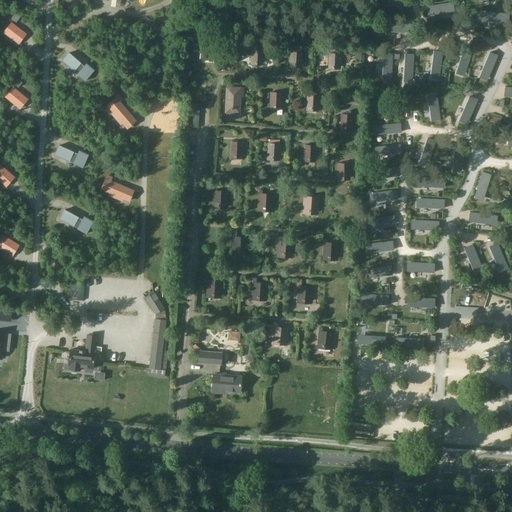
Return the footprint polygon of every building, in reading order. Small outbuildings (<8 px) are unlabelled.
[(454,2),(426,6),(427,15),(456,12),(454,2)] [(511,13),(482,11),(482,21),(510,23),(511,13)] [(2,19),(6,22),(1,33),(12,38),(20,21),(5,14),(2,19)] [(414,22),(385,23),(386,33),(414,31),(414,22)] [(215,46),(200,44),(199,59),(214,60),(215,46)] [(464,78),(473,50),(463,47),(454,74),(464,78)] [(263,49),(251,48),(250,65),(262,66),(263,49)] [(441,80),(444,51),(434,50),(431,79),(441,80)] [(302,51),(289,51),(288,67),(301,68),(302,51)] [(487,81),(498,54),(489,51),(478,77),(487,81)] [(341,53),(328,52),(327,69),(340,70),(341,53)] [(392,81),(395,52),(385,52),(382,80),(392,81)] [(413,81),(415,52),(405,52),(403,80),(413,81)] [(77,74),(85,81),(94,71),(90,67),(88,70),(69,53),(62,61),(73,71),(77,67),(80,70),(77,74)] [(19,84),(16,89),(19,91),(12,101),(22,108),(32,92),(19,84)] [(226,86),(225,114),(241,114),(242,97),(244,97),(245,87),(226,86)] [(442,119),(438,91),(428,92),(433,120),(442,119)] [(282,93),(270,92),(269,109),(281,110),(282,93)] [(318,94),(307,94),(305,111),(318,112),(318,94)] [(467,125),(478,99),(469,95),(458,121),(467,125)] [(118,96),(107,105),(114,113),(118,109),(121,113),(117,116),(127,128),(135,121),(119,102),(121,100),(118,96)] [(405,100),(376,104),(378,114),(406,110),(405,100)] [(197,128),(197,124),(201,124),(203,108),(189,107),(187,127),(197,128)] [(353,115),(340,114),(339,130),(352,131),(353,115)] [(498,128),(501,119),(491,116),(488,125),(498,128)] [(402,122),(373,125),(375,135),(403,131),(402,122)] [(428,137),(419,164),(428,167),(437,140),(428,137)] [(242,142),(230,141),(229,159),(242,159),(242,142)] [(280,144),(267,143),(267,160),(279,161),(280,144)] [(401,143),(373,147),(374,157),(402,153),(401,143)] [(456,144),(453,172),(463,173),(466,145),(456,144)] [(316,146),(304,145),(303,162),(315,163),(316,146)] [(73,164),(82,168),(88,155),(83,153),(82,156),(59,146),(54,155),(69,162),(71,157),(75,159),(73,164)] [(0,166),(0,179),(5,183),(14,167),(0,158),(0,166)] [(350,163),(338,163),(337,180),(350,181),(350,163)] [(400,166),(372,169),(373,179),(401,176),(400,166)] [(481,172),(474,199),(483,202),(491,175),(481,172)] [(101,189),(110,193),(112,188),(117,190),(114,195),(129,201),(133,191),(110,182),(111,178),(106,176),(101,189)] [(446,177),(418,176),(418,186),(446,187),(446,177)] [(213,190),(211,209),(227,209),(228,192),(220,191),(221,187),(213,187),(213,190)] [(266,193),(267,190),(259,189),(258,193),(257,211),(272,212),(273,194),(266,193)] [(398,189),(370,193),(371,202),(399,199),(398,189)] [(311,196),(312,193),(304,192),(304,196),(303,196),(302,214),(318,215),(319,197),(311,196)] [(445,199),(417,198),(417,208),(445,209),(445,199)] [(80,224),(77,229),(86,234),(93,222),(88,219),(87,222),(64,210),(59,219),(73,227),(76,222),(80,224)] [(498,215),(470,212),(469,222),(497,225),(498,215)] [(395,215),(367,218),(368,228),(396,224),(395,215)] [(440,220),(412,219),(412,229),(440,230),(440,220)] [(233,236),(232,236),(231,254),(247,256),(248,237),(240,237),(241,233),(233,233),(233,236)] [(4,240),(8,243),(2,253),(13,259),(22,244),(7,235),(4,240)] [(278,239),(277,239),(276,257),(292,258),(293,240),(286,240),(287,236),(278,235),(278,239)] [(323,238),(323,242),(322,260),(337,262),(338,243),(328,242),(328,239),(323,238)] [(394,240),(365,243),(367,253),(395,250),(394,240)] [(508,269),(497,243),(488,247),(499,273),(508,269)] [(482,270),(472,244),(463,247),(473,274),(482,270)] [(436,263),(407,262),(407,272),(435,272),(436,263)] [(392,265),(364,269),(365,278),(393,275),(392,265)] [(207,279),(205,298),(221,299),(222,280),(215,280),(215,276),(208,276),(207,279)] [(266,301),(268,283),(260,283),(260,279),(253,279),(252,282),(251,300),(266,301)] [(313,286),(297,285),(296,303),(312,305),(313,286)] [(155,319),(154,319),(148,369),(149,369),(148,376),(164,379),(165,370),(165,371),(168,349),(165,348),(167,334),(165,334),(166,320),(164,309),(165,309),(154,292),(145,297),(155,315),(155,319)] [(390,295),(361,294),(361,304),(389,305),(390,295)] [(436,298),(407,297),(407,307),(436,308),(436,298)] [(273,326),(271,345),(286,346),(288,328),(280,327),(280,324),(273,323),(273,326)] [(318,331),(318,330),(316,349),(332,350),(333,332),(326,331),(327,328),(319,327),(318,331)] [(360,328),(360,338),(388,338),(388,329),(360,328)] [(6,345),(9,345),(10,335),(0,333),(0,358),(1,359),(2,350),(5,351),(6,345)] [(84,350),(70,349),(68,366),(68,370),(80,371),(80,368),(93,369),(95,351),(101,352),(101,347),(95,346),(95,342),(98,342),(98,336),(96,336),(96,335),(87,334),(84,350)] [(424,338),(395,337),(395,346),(424,348),(424,338)] [(222,352),(198,351),(197,364),(221,365),(222,352)] [(240,392),(241,377),(213,374),(211,392),(227,393),(227,391),(240,392)]
